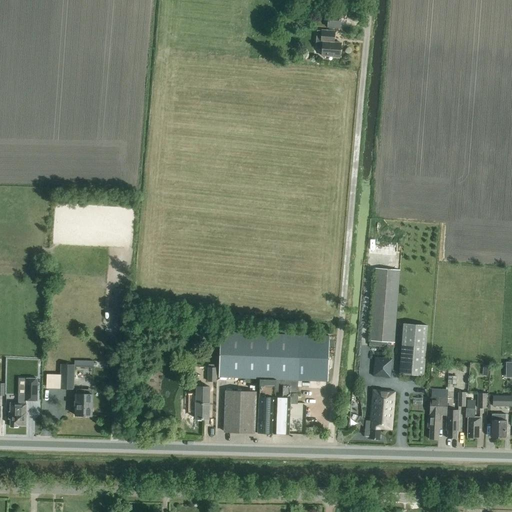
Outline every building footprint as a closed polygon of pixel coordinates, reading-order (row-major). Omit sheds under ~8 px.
[(340,28),(341,15),(328,14),(327,27),(340,28)] [(340,58),(341,43),(334,43),(335,32),(322,31),(316,31),(316,42),(323,43),(322,56),(340,58)] [(387,342),(394,343),(399,271),(375,269),(369,346),(386,347),(387,342)] [(128,318),(130,291),(115,289),(112,316),(114,316),(113,331),(121,332),(122,317),(128,318)] [(404,324),(399,374),(423,376),(428,326),(404,324)] [(220,332),(219,377),(260,379),(276,379),(327,381),(328,336),(220,332)] [(170,341),(163,344),(168,356),(175,353),(170,341)] [(373,377),(390,378),(392,359),(375,358),(373,377)] [(59,390),(73,390),(73,366),(60,366),(59,390)] [(208,382),(216,382),(216,368),(208,368),(208,382)] [(9,412),(8,420),(11,420),(10,427),(18,427),(18,426),(26,426),(26,413),(26,404),(25,404),(25,401),(37,401),(37,379),(25,379),(25,396),(19,396),(18,404),(11,404),(10,412),(9,412)] [(258,421),(258,433),(274,433),(275,398),(275,396),(276,379),(260,379),(259,397),(259,418),(258,421)] [(208,396),(209,396),(209,387),(196,387),(196,396),(199,396),(199,403),(196,403),(196,419),(209,419),(209,403),(208,403),(208,396)] [(75,416),(92,416),(93,394),(81,394),(81,390),(76,390),(75,416)] [(430,398),(430,420),(428,420),(427,428),(430,429),(429,440),(438,440),(439,429),(441,429),(441,420),(440,420),(440,415),(447,415),(447,410),(447,391),(431,390),(431,398),(430,398)] [(365,427),(365,436),(370,437),(370,439),(379,440),(380,429),(393,430),(396,399),(395,399),(396,393),(380,391),(372,391),(371,397),(368,428),(365,427)] [(257,421),(257,417),(255,417),(256,393),(226,392),(224,432),(254,433),(255,421),(257,421)] [(458,407),(465,407),(466,393),(458,393),(458,407)] [(477,409),(487,409),(487,394),(477,394),(477,409)] [(511,396),(492,396),(492,407),(511,407),(511,396)] [(275,398),(274,433),(289,434),(290,399),(289,399),(282,399),(282,398),(282,397),(279,397),(277,397),(277,398),(275,398)] [(468,418),(467,438),(478,438),(479,430),(480,430),(481,418),(474,418),(475,409),(466,409),(465,418),(468,418)] [(447,410),(447,415),(446,431),(448,431),(447,439),(456,439),(457,431),(458,431),(459,411),(447,410)] [(502,439),(504,438),(505,438),(506,421),(505,421),(505,415),(492,414),(491,421),(491,438),(497,438),(499,439),(502,439)]
